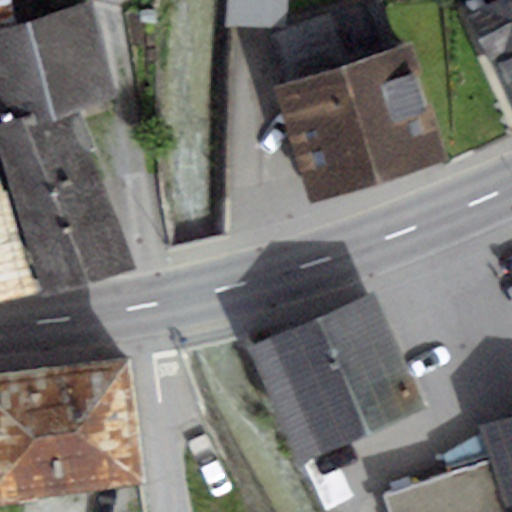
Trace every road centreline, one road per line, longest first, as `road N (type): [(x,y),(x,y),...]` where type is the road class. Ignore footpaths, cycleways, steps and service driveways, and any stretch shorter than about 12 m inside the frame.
road 1 (primary): [(150,306),(320,265),(511,192)]
road 2 (residential): [(173,511),(166,390),(150,306)]
road 3 (primary): [(0,329),(150,306)]
